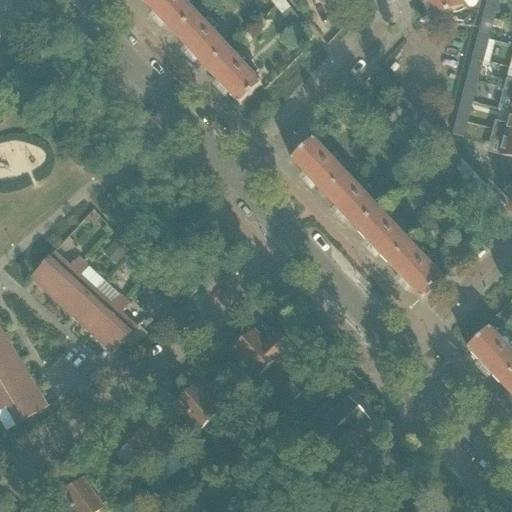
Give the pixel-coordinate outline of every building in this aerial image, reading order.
[(175,37),(197,16),(181,0),(145,0),(143,3),(154,14),(150,18),(159,27),(162,23),(175,37)] [(424,0),(423,0),(432,20),(463,6),(460,0),(424,0)] [(493,0),(486,0),(483,14),(495,17),(499,1),(493,0)] [(293,13),(283,1),(276,7),(285,19),(293,13)] [(303,26),(293,13),(285,19),(295,32),(303,26)] [(206,71),(229,50),(197,16),(175,37),(187,51),(184,54),(192,63),(196,60),(206,71)] [(0,21),(0,41),(10,32),(0,21)] [(480,23),(476,38),(488,41),(492,26),(480,23)] [(313,38),(303,26),(295,32),(305,44),(313,38)] [(483,61),(488,41),(476,38),(471,58),(483,61)] [(261,85),(229,50),(206,71),(217,83),(214,86),(222,95),(226,92),(239,106),(240,105),(240,104),(248,97),(249,97),(252,95),(251,94),(259,86),(260,86),(261,85)] [(470,63),(465,81),(477,84),(481,66),(470,63)] [(391,86),(380,75),(373,81),(384,93),(391,86)] [(465,81),(461,97),(473,100),(477,84),(465,81)] [(395,104),(402,98),(391,86),(384,93),(395,104)] [(511,91),(504,89),(501,99),(511,101),(511,113),(511,114),(511,113),(511,91)] [(405,116),(412,109),(402,98),(395,104),(405,116)] [(460,102),(454,123),(466,126),(467,122),(474,125),(480,105),(472,103),(471,105),(460,102)] [(416,127),(423,121),(412,109),(405,116),(416,127)] [(495,122),(493,131),(511,136),(511,113),(511,114),(509,125),(495,122)] [(427,139),(434,132),(423,121),(416,127),(427,139)] [(454,123),(451,134),(463,137),(466,126),(454,123)] [(511,136),(493,131),(490,141),(504,145),(501,157),(511,159),(511,136)] [(438,150),(445,143),(434,132),(427,139),(438,150)] [(325,198),(347,177),(313,141),(312,142),(313,143),(304,151),(303,150),(300,153),(301,154),(293,161),(291,160),(291,161),(306,177),(302,180),(310,189),(314,186),(325,198)] [(448,162),(455,155),(445,143),(438,150),(448,162)] [(459,173),(466,167),(455,155),(448,162),(459,173)] [(470,185),(477,178),(466,167),(459,173),(470,185)] [(357,232),(379,211),(347,177),(325,198),(336,209),(332,213),(341,221),(344,218),(357,232)] [(481,196),(488,189),(477,178),(470,185),(481,196)] [(438,185),(424,197),(431,205),(445,193),(438,185)] [(491,208),(498,201),(488,189),(481,196),(491,208)] [(502,219),(509,212),(498,201),(491,208),(502,219)] [(389,266),(410,245),(379,211),(357,232),(370,245),(366,249),(374,258),(378,254),(389,266)] [(116,241),(104,254),(116,265),(128,252),(116,241)] [(442,281),(443,280),(410,245),(389,266),(400,278),(396,281),(404,290),(408,286),(422,301),(422,300),(421,299),(430,291),(431,292),(434,289),(433,288),(441,280),(442,281)] [(30,280),(51,299),(84,263),(78,258),(70,267),(55,253),(30,280)] [(129,256),(123,263),(133,272),(139,265),(129,256)] [(51,299),(72,317),(96,291),(81,277),(89,268),(84,263),(51,299)] [(152,281),(146,288),(147,288),(154,295),(160,288),(153,283),(153,282),(152,281)] [(178,289),(188,300),(197,292),(187,281),(178,289)] [(72,317),(92,336),(125,300),(119,295),(111,304),(96,291),(72,317)] [(163,291),(154,301),(166,311),(174,302),(163,291)] [(125,300),(92,336),(113,355),(137,328),(122,314),(130,305),(125,300)] [(501,386),(511,375),(511,354),(489,330),(488,330),(489,332),(480,339),(476,342),(477,343),(469,350),(468,349),(467,350),(482,366),(478,369),(486,378),(490,375),(501,386)] [(276,332),(265,342),(255,332),(232,353),(257,379),(279,358),(283,361),(294,350),(276,332)] [(0,370),(17,360),(3,337),(0,338),(0,370)] [(0,403),(32,384),(17,360),(0,370),(0,403)] [(307,365),(292,379),(304,391),(318,377),(307,365)] [(511,375),(501,386),(511,398),(508,401),(511,405),(511,375)] [(32,384),(0,403),(0,411),(5,409),(16,427),(46,408),(32,384)] [(174,406),(188,421),(199,432),(222,412),(197,385),(174,406)] [(348,400),(312,434),(335,459),(372,424),(348,400)] [(5,409),(0,411),(0,424),(5,433),(16,427),(5,409)] [(129,444),(116,455),(129,472),(143,461),(151,472),(176,453),(166,441),(154,425),(129,444)] [(215,463),(209,468),(214,474),(220,468),(215,463)] [(214,474),(209,468),(202,475),(205,478),(201,482),(212,494),(222,484),(214,474)] [(56,497),(67,511),(95,511),(101,508),(80,479),(56,497)]
